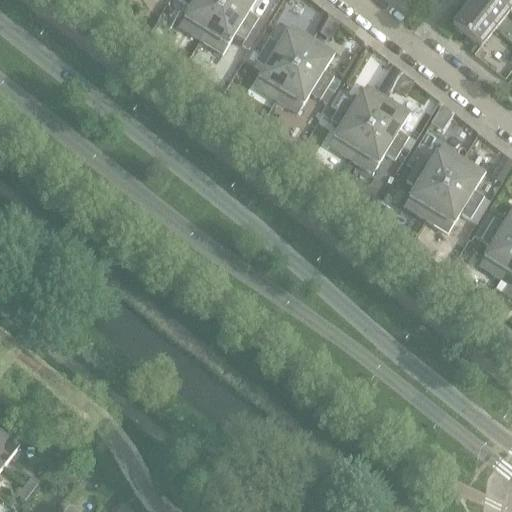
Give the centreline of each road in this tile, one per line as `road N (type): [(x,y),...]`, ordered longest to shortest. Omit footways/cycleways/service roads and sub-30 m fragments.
road 1 (secondary): [(511,446),(0,24)]
road 2 (secondary): [(0,80),(511,480)]
road 3 (residential): [(511,129),(352,0)]
